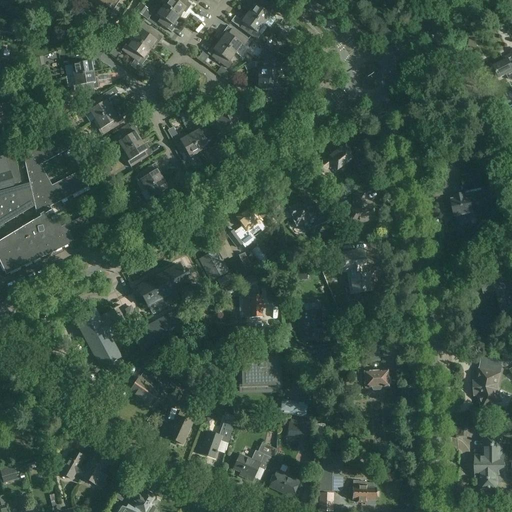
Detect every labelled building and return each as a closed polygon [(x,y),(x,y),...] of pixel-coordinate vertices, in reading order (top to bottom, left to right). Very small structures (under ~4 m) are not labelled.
[(94,0),(111,12),(119,0),(94,0)] [(166,0),(163,5),(179,17),(185,9),(187,10),(191,5),(183,0),(166,0)] [(252,8),(248,13),(264,24),(268,28),(275,19),(272,17),(276,12),(260,0),(255,0),(250,7),(252,8)] [(148,9),(141,4),(135,11),(142,16),(148,9)] [(179,17),(163,5),(156,14),(161,17),(157,22),(171,32),(175,27),(173,25),(179,17)] [(264,24),(248,13),(242,22),(235,17),(231,22),(256,40),(260,35),(257,33),(264,24)] [(277,18),(275,25),(284,27),(286,21),(277,18)] [(140,30),(134,39),(149,51),(156,42),(158,44),(162,38),(142,23),(138,29),(140,30)] [(225,33),(219,41),(235,53),(241,45),(243,46),(247,41),(227,26),(223,32),(225,33)] [(149,51),(134,39),(128,47),(125,45),(121,51),(142,66),(146,60),(143,59),(149,51)] [(235,53),(219,41),(213,50),(211,48),(207,54),(227,68),(231,63),(229,61),(235,53)] [(66,77),(74,76),(93,72),(91,62),(93,61),(92,55),(67,59),(69,66),(64,67),(66,77)] [(511,66),(511,65),(511,64),(511,55),(501,60),(502,62),(494,67),(500,79),(506,75),(509,80),(511,81),(511,80),(511,66)] [(258,68),(258,79),(278,80),(278,69),(281,69),(282,63),(257,62),(256,68),(258,68)] [(43,82),(47,82),(44,67),(35,68),(43,82)] [(95,82),(93,72),(74,76),(76,85),(72,86),(73,93),(86,91),(87,100),(94,96),(94,90),(98,89),(97,82),(95,82)] [(278,80),(258,79),(257,89),(255,89),(255,96),(280,97),(281,90),(277,90),(278,80)] [(90,123),(95,120),(111,110),(108,105),(110,103),(104,94),(83,107),(87,113),(84,114),(90,123)] [(233,110),(224,116),(233,133),(242,128),(244,131),(250,128),(237,105),(232,109),(233,110)] [(116,119),(111,110),(95,120),(100,129),(98,130),(101,136),(122,123),(119,117),(116,119)] [(233,133),(224,116),(214,121),(213,119),(208,122),(220,144),(226,141),(224,138),(233,133)] [(123,152),(140,141),(134,132),(137,131),(133,125),(111,139),(115,144),(117,143),(123,152)] [(198,130),(189,135),(192,140),(199,153),(208,148),(210,150),(215,147),(203,125),(197,128),(198,130)] [(30,184),(35,206),(38,219),(0,241),(0,264),(6,276),(69,247),(68,243),(113,221),(105,205),(60,227),(50,208),(91,185),(83,169),(52,186),(40,165),(69,149),(60,133),(23,154),(30,184)] [(190,158),(199,153),(192,140),(189,135),(180,140),(179,138),(173,141),(186,164),(191,160),(190,158)] [(145,150),(140,141),(123,152),(128,160),(126,162),(130,168),(151,154),(147,148),(145,150)] [(326,169),(332,164),(337,170),(344,164),(345,165),(351,160),(350,159),(351,159),(349,155),(351,153),(345,145),(325,160),(322,163),(321,163),(310,172),(321,186),(333,177),(326,169)] [(0,226),(35,206),(30,184),(15,189),(6,157),(0,158),(0,226)] [(140,180),(145,189),(162,179),(156,170),(158,169),(155,163),(134,176),(137,182),(140,180)] [(473,213),(470,196),(484,193),(483,188),(484,188),(481,173),(462,176),(466,195),(454,197),(455,199),(452,200),(455,217),(473,213)] [(162,179),(145,189),(151,198),(148,199),(152,205),(174,191),(170,186),(167,188),(162,179)] [(374,221),(372,206),(366,207),(364,194),(352,196),(354,209),(350,209),(353,225),(374,221)] [(134,213),(130,207),(134,205),(135,204),(136,202),(135,200),(134,198),(120,206),(127,217),(134,213)] [(340,209),(338,198),(325,201),(328,211),(340,209)] [(308,201),(298,205),(289,209),(296,226),(310,220),(312,223),(330,216),(325,205),(323,206),(322,204),(313,207),(314,208),(312,209),(308,201)] [(244,226),(238,230),(235,232),(233,229),(226,234),(237,248),(243,244),(245,247),(255,240),(252,236),(260,230),(261,232),(265,229),(251,209),(238,217),(244,226)] [(335,256),(334,248),(320,250),(321,258),(335,256)] [(362,275),(361,268),(365,268),(363,251),(340,255),(342,271),(350,270),(355,299),(364,298),(363,298),(362,292),(371,290),(368,274),(362,275)] [(216,252),(201,260),(212,279),(226,272),(216,252)] [(238,276),(250,271),(243,254),(231,260),(238,276)] [(152,276),(153,279),(137,288),(148,307),(152,314),(179,299),(175,292),(189,284),(186,278),(190,276),(186,268),(182,270),(179,265),(158,276),(157,274),(152,276)] [(221,290),(234,282),(230,274),(216,281),(221,290)] [(484,294),(496,291),(500,305),(505,303),(507,312),(511,310),(511,288),(511,289),(508,274),(498,277),(498,279),(481,283),(484,294)] [(262,318),(262,296),(241,297),(242,318),(262,318)] [(132,309),(124,313),(128,320),(136,316),(132,309)] [(109,336),(122,329),(112,310),(101,317),(101,316),(99,317),(96,310),(77,320),(95,354),(94,354),(95,355),(96,355),(102,367),(121,357),(109,336)] [(179,310),(132,335),(140,350),(163,338),(164,340),(188,327),(179,310)] [(301,321),(301,328),(303,328),(304,338),(320,337),(319,326),(321,326),(320,311),(302,312),(302,321),(301,321)] [(253,327),(237,327),(237,336),(253,336),(253,327)] [(380,344),(380,343),(367,348),(367,349),(368,362),(381,361),(380,344)] [(160,344),(140,358),(147,368),(168,354),(160,344)] [(503,362),(511,361),(511,350),(503,351),(503,362)] [(240,361),(241,385),(279,384),(278,360),(271,360),(271,355),(247,356),(248,361),(240,361)] [(501,367),(488,364),(486,371),(479,370),(477,382),(473,382),(474,396),(478,396),(482,409),(502,402),(498,389),(498,384),(501,367)] [(358,385),(358,388),(368,388),(370,388),(372,388),(372,389),(373,391),(379,390),(380,388),(380,387),(383,387),(383,388),(385,388),(385,387),(388,387),(388,385),(390,384),(390,378),(388,377),(387,371),(386,371),(384,370),(382,370),(381,371),(364,372),(364,373),(350,373),(351,385),(358,385)] [(151,387),(139,378),(130,391),(153,407),(158,399),(154,396),(162,385),(156,381),(151,387)] [(177,410),(182,394),(185,386),(178,384),(176,392),(175,392),(170,407),(177,410)] [(317,389),(308,390),(310,406),(318,405),(317,389)] [(280,414),(305,418),(308,403),(282,399),(280,414)] [(182,445),(192,423),(177,416),(167,438),(182,445)] [(218,436),(208,432),(200,453),(214,458),(220,441),(228,444),(234,423),(225,420),(218,436)] [(309,425),(290,422),(288,422),(286,437),(306,440),(309,425)] [(326,447),(324,423),(312,424),(314,448),(326,447)] [(504,457),(501,457),(501,436),(485,436),(485,457),(476,457),(476,476),(481,476),(481,486),(485,490),(497,489),(497,482),(501,482),(503,480),(503,476),(504,476),(504,457)] [(70,460),(67,458),(64,465),(60,473),(72,480),(75,474),(81,477),(85,469),(80,466),(84,457),(74,452),(70,460)] [(259,467),(264,470),(269,458),(259,453),(255,461),(252,460),(252,461),(240,456),(234,469),(246,475),(245,477),(253,480),(259,467)] [(85,469),(81,477),(97,486),(101,479),(104,481),(109,472),(105,470),(109,463),(94,454),(86,469),(85,469)] [(322,454),(321,492),(342,492),(343,455),(322,454)] [(299,482),(276,471),(269,487),(292,498),(299,482)] [(376,484),(366,484),(361,483),(361,481),(354,481),(353,500),(357,500),(357,503),(365,503),(365,505),(375,505),(376,484)] [(137,503),(135,507),(134,508),(135,508),(134,510),(128,505),(125,509),(121,507),(118,511),(116,511),(117,511),(116,511),(153,511),(155,509),(152,506),(156,498),(144,491),(141,498),(139,496),(135,502),(137,503)] [(50,511),(59,511),(58,504),(55,494),(49,496),(53,510),(50,511)] [(321,494),(320,511),(333,511),(333,494),(321,494)]
